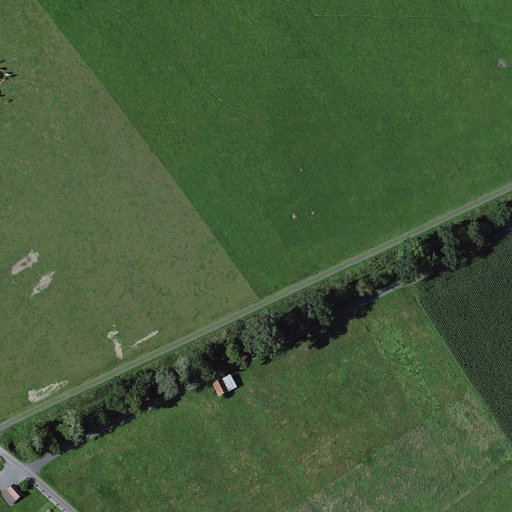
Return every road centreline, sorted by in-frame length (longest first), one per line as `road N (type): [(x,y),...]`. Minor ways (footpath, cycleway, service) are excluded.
road 1 (track): [(511,186),(0,430)]
road 2 (track): [(511,229),(17,468)]
